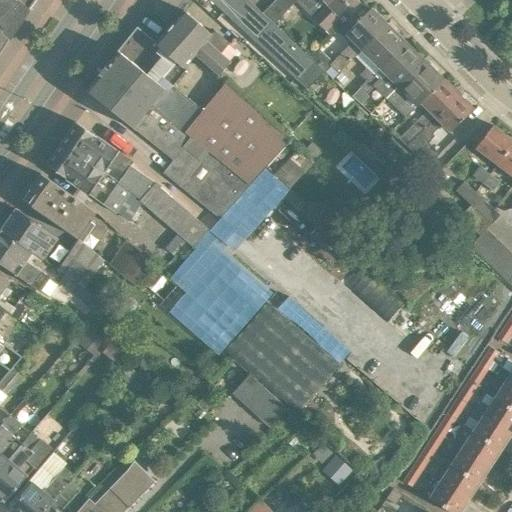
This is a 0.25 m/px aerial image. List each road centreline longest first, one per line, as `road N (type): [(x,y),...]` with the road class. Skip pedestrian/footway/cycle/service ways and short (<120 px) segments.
road 1 (tertiary): [(0,139),(28,116),(109,0)]
road 2 (tertiary): [(82,0),(11,101),(0,137)]
road 3 (residential): [(511,100),(425,14)]
